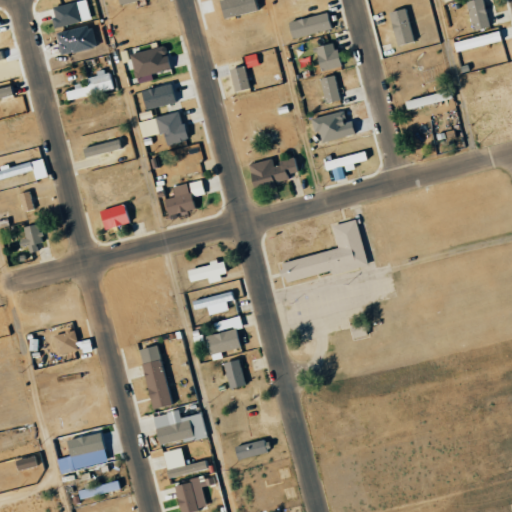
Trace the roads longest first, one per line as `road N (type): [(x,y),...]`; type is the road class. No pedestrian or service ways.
road 1 (residential): [(21,0),(154,511)]
road 2 (residential): [(191,0),(322,511)]
road 3 (residential): [(2,288),(511,154)]
road 4 (residential): [(284,361),(499,289)]
road 5 (residential): [(356,0),(404,182)]
road 6 (residential): [(462,167),(511,335)]
